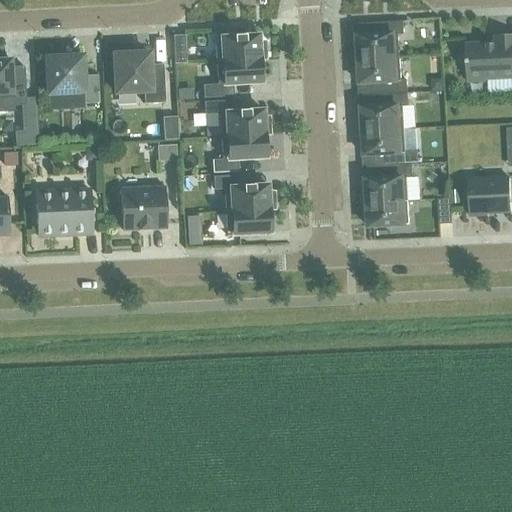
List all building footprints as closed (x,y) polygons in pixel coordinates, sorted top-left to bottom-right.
[(359,61),(400,59),(399,36),(404,35),(404,22),(378,24),(379,36),(359,37),(359,36),(358,36),(359,61)] [(511,79),(511,35),(495,37),(496,44),(466,45),(466,60),(462,62),(463,69),(467,71),(467,83),(486,82),(486,80),(511,79)] [(187,64),(185,36),(173,37),(175,65),(187,64)] [(259,36),(215,39),(217,63),(266,60),(265,43),(259,43),(259,36)] [(114,56),(116,94),(144,93),(145,105),(166,104),(164,65),(150,66),(150,54),(114,56)] [(82,57),(67,58),(67,59),(61,60),(61,58),(46,59),(48,95),(84,93),(85,104),(100,104),(99,78),(83,78),(82,57)] [(400,59),(359,61),(360,86),(362,85),(382,83),(383,96),(408,94),(407,81),(401,81),(400,59)] [(218,85),(203,86),(204,99),(234,97),(233,86),(262,84),(260,61),(266,61),(266,60),(217,63),(217,64),(218,85)] [(0,111),(13,111),(13,103),(24,103),(26,132),(18,133),(19,149),(39,148),(36,97),(26,98),(24,67),(9,68),(6,68),(5,63),(6,63),(5,61),(4,61),(0,61),(0,111)] [(444,80),(431,81),(432,93),(445,92),(444,80)] [(193,88),(178,89),(179,100),(194,99),(193,88)] [(409,107),(408,94),(383,96),(383,108),(363,109),(363,108),(362,108),(363,133),(404,130),(416,130),(415,107),(409,107)] [(234,101),(204,103),(205,116),(220,115),(221,138),(271,135),(270,118),(264,118),(264,111),(235,113),(234,101)] [(164,140),(178,139),(177,117),(163,118),(164,140)] [(404,130),(363,133),(365,157),(366,157),(366,156),(386,155),(387,167),(412,166),(419,165),(418,151),(416,130),(404,130)] [(223,161),(212,161),(213,174),(239,172),(238,161),(266,159),(265,136),(271,136),(271,135),(221,138),(221,139),(223,161)] [(177,147),(159,147),(159,162),(178,161),(177,147)] [(98,150),(85,151),(86,162),(98,161),(98,150)] [(19,153),(4,154),(5,167),(20,167),(19,153)] [(412,166),(387,167),(388,180),(367,181),(367,180),(366,180),(368,204),(409,202),(407,179),(413,179),(412,166)] [(239,177),(213,178),(214,191),(224,190),(226,213),(275,210),(274,193),(268,193),(268,186),(239,188),(239,177)] [(469,209),(470,217),(488,216),(488,214),(511,213),(510,185),(510,179),(468,181),(469,197),(467,197),(467,209),(469,209)] [(123,231),(139,230),(139,232),(151,231),(151,230),(167,229),(165,188),(121,190),(123,231)] [(42,192),(40,194),(36,195),(38,238),(93,236),(91,192),(87,192),(85,190),(76,191),(74,193),(53,194),(50,192),(42,192)] [(459,191),(450,192),(451,199),(451,205),(460,204),(459,191)] [(8,198),(0,198),(0,237),(10,237),(8,198)] [(440,225),(452,225),(451,205),(451,199),(438,200),(440,225)] [(409,202),(368,204),(369,229),(370,229),(370,228),(410,226),(409,202)] [(275,210),(226,213),(226,214),(227,237),(271,234),(270,211),(276,211),(275,210)] [(202,234),(188,235),(189,249),(203,249),(202,234)]
